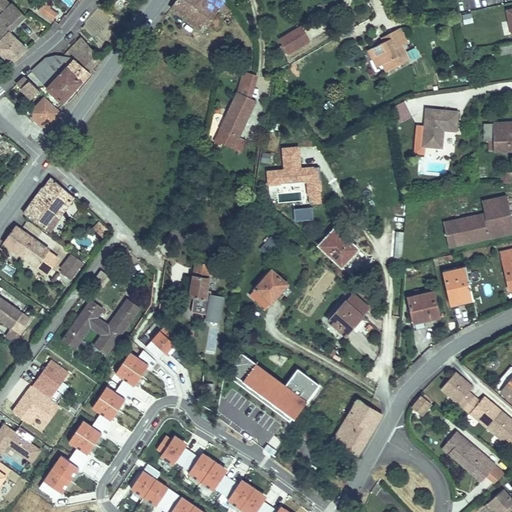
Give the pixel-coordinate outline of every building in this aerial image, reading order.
[(8,0),(0,9),(0,36),(17,51),(30,34),(13,19),(27,3),(22,0),(8,0)] [(220,0),(181,0),(173,12),(205,34),(222,10),(230,16),(233,12),(224,5),(226,4),(220,0)] [(53,1),(44,10),(50,14),(55,6),(57,7),(59,4),(53,1)] [(66,11),(57,7),(55,6),(50,14),(62,19),(66,11)] [(471,14),(461,16),(463,25),(472,23),(471,14)] [(300,25),(277,39),(287,57),(311,43),(300,25)] [(407,26),(402,28),(409,43),(415,40),(407,26)] [(409,43),(402,28),(394,32),(397,36),(392,39),(376,47),(380,56),(383,54),(388,64),(390,62),(393,61),(396,68),(417,58),(409,43)] [(326,36),(305,49),(309,55),(330,42),(326,36)] [(80,42),(70,56),(93,67),(101,59),(80,42)] [(55,88),(67,98),(94,68),(70,56),(64,52),(52,53),(51,53),(48,56),(37,67),(37,68),(40,71),(44,76),(55,88)] [(246,79),(234,78),(233,96),(241,97),(241,90),(246,91),(246,79)] [(16,85),(10,96),(28,106),(34,95),(16,85)] [(248,98),(226,147),(234,150),(234,148),(246,154),(267,106),(248,98)] [(65,114),(41,100),(32,114),(33,123),(32,124),(41,131),(54,130),(65,114)] [(467,112),(436,109),(433,148),(452,150),(453,131),(466,132),(467,112)] [(511,136),(511,121),(503,122),(505,137),(511,136)] [(206,200),(216,203),(222,173),(212,171),(206,200)] [(511,184),(511,173),(502,172),(501,183),(511,184)] [(52,179),(25,215),(51,233),(77,198),(52,179)] [(511,231),(511,192),(492,198),(495,210),(482,214),(483,216),(480,216),(479,215),(455,222),(461,246),(511,231)] [(97,227),(108,236),(114,229),(103,219),(97,227)] [(16,226),(3,243),(51,277),(63,260),(52,253),(53,252),(16,226)] [(97,227),(95,229),(107,238),(108,236),(97,227)] [(369,256),(373,251),(347,227),(330,245),(353,266),(365,253),(369,256)] [(271,249),(277,254),(288,242),(282,237),(271,249)] [(72,281),(83,262),(69,254),(58,273),(72,281)] [(200,275),(195,296),(199,297),(196,312),(211,316),(210,320),(224,324),(229,300),(217,297),(218,293),(214,292),(217,279),(215,279),(219,265),(206,262),(203,276),(200,275)] [(482,292),(475,266),(454,272),(462,304),(473,301),(472,295),(482,292)] [(283,270),(266,291),(283,304),(300,284),(283,270)] [(482,292),(472,295),(473,301),(484,298),(482,292)] [(0,293),(0,315),(9,321),(19,306),(0,293)] [(363,293),(341,322),(359,337),(382,308),(363,293)] [(94,344),(107,354),(142,309),(131,299),(114,321),(101,312),(107,304),(97,296),(72,328),(83,336),(90,326),(102,335),(94,344)] [(444,296),(421,302),(427,325),(450,319),(444,296)] [(177,335),(166,325),(146,347),(159,358),(164,352),(168,356),(177,346),(172,341),(177,335)] [(83,336),(72,328),(67,335),(77,343),(83,336)] [(61,455),(39,488),(53,497),(57,490),(62,493),(79,469),(81,471),(91,456),(88,454),(102,434),(105,436),(115,422),(112,420),(125,400),(128,402),(138,388),(135,386),(149,366),(151,368),(156,362),(144,350),(139,358),(131,353),(116,374),(125,380),(116,393),(107,387),(93,408),(101,414),(92,427),(84,421),(69,442),(78,448),(69,461),(61,455)] [(253,361),(242,353),(236,362),(233,374),(235,375),(292,419),(294,420),(317,390),(309,383),(311,380),(298,370),(286,386),(284,389),(250,364),(253,361)] [(50,360),(32,386),(50,399),(69,373),(50,360)] [(250,364),(284,389),(286,386),(253,361),(250,364)] [(455,372),(441,389),(464,408),(474,397),(469,392),(473,387),(455,372)] [(232,379),(290,422),(292,419),(235,375),(232,379)] [(309,383),(317,390),(320,386),(311,380),(309,383)] [(464,408),(487,428),(502,411),(484,396),(480,401),(474,397),(464,408)] [(379,413),(356,398),(331,438),(354,452),(379,413)] [(421,404),(413,414),(427,422),(433,411),(421,404)] [(487,428),(511,448),(511,446),(511,420),(502,411),(487,428)] [(308,424),(298,437),(320,453),(329,439),(308,424)] [(40,451),(4,425),(0,430),(0,452),(1,453),(7,445),(32,462),(40,451)] [(451,442),(458,450),(473,431),(466,425),(451,442)] [(184,470),(209,487),(211,485),(225,495),(223,497),(244,511),(250,511),(290,511),(286,509),(283,511),(279,511),(278,511),(259,498),(262,493),(247,482),(243,487),(238,484),(225,474),(220,471),(223,466),(208,455),(204,460),(199,457),(181,444),(180,445),(176,442),(179,437),(171,431),(168,436),(162,432),(153,445),(158,449),(156,452),(169,461),(172,458),(186,468),(184,470)] [(473,431),(458,450),(491,478),(507,460),(473,431)] [(204,460),(208,455),(203,452),(199,457),(204,460)] [(160,472),(148,464),(131,489),(156,506),(159,502),(172,510),(170,511),(203,511),(156,479),(160,472)] [(228,469),(223,466),(220,471),(225,474),(228,469)] [(338,499),(347,483),(331,473),(322,489),(338,499)] [(242,479),(238,484),(243,487),(247,482),(242,479)] [(511,484),(493,502),(499,509),(503,506),(508,511),(511,508),(511,484)] [(267,496),(262,493),(259,498),(264,501),(267,496)]
